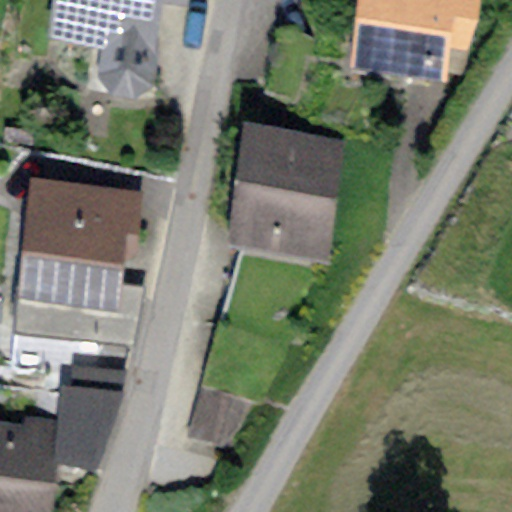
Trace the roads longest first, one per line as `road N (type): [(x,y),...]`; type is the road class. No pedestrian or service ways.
road 1 (unclassified): [(241,511),(511,52)]
road 2 (residential): [(105,511),(233,0)]
